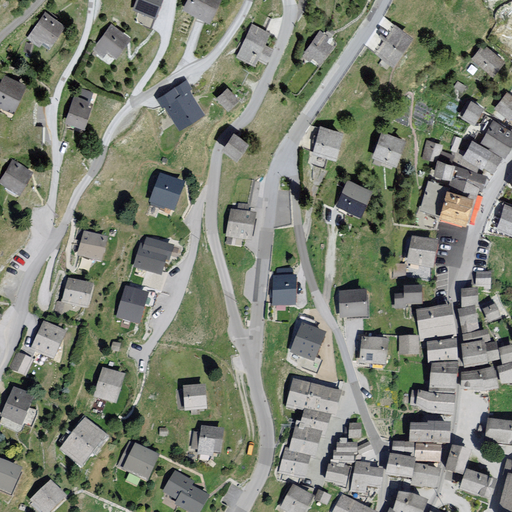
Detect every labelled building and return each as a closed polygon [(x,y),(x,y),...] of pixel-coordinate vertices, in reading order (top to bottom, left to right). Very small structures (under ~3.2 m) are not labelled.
[(162,0),(137,0),(134,11),(157,18),(162,0)] [(223,0),(190,0),(186,9),(214,22),(223,0)] [(511,0),(490,0),(491,0),(487,4),(508,28),(511,24),(511,0)] [(65,29),(45,16),(31,37),(51,51),(65,29)] [(133,37),(112,23),(95,48),(115,62),(133,37)] [(274,33),(254,23),(237,58),(257,67),(261,59),(269,63),(275,51),(267,47),(274,33)] [(413,39),(395,25),(374,53),(393,67),(413,39)] [(339,43),(322,32),(308,54),(324,65),(339,43)] [(507,62),(485,46),(474,61),(495,77),(507,62)] [(28,86),(6,76),(0,88),(0,104),(17,112),(28,86)] [(188,82),(161,99),(181,130),(208,113),(188,82)] [(244,101),(231,88),(220,100),(233,113),(244,101)] [(98,95),(79,89),(67,123),(87,129),(98,95)] [(511,98),(508,95),(496,110),(511,121),(511,119),(511,98)] [(487,111),(472,103),(463,120),(478,128),(487,111)] [(511,146),(511,129),(494,121),(482,144),(507,157),(511,146)] [(346,133),(323,127),(315,153),(339,160),(346,133)] [(251,144),(236,133),(225,149),(240,160),(251,144)] [(408,141),(384,133),(375,160),(399,168),(408,141)] [(503,158),(474,142),(464,161),(494,176),(503,158)] [(436,165),(442,147),(428,143),(422,160),(436,165)] [(37,171),(14,159),(2,184),(24,195),(37,171)] [(453,181),(457,167),(439,162),(435,176),(453,181)] [(488,177),(460,169),(455,189),(430,182),(422,211),(471,225),(480,190),(484,191),(488,177)] [(187,185),(162,175),(151,204),(176,214),(187,185)] [(255,183),(239,180),(234,207),(250,210),(255,183)] [(374,191),(351,180),(338,207),(362,218),(374,191)] [(511,207),(508,206),(499,231),(511,235),(511,207)] [(256,217),(233,213),(228,240),(251,244),(256,217)] [(110,239),(85,232),(78,257),(103,264),(110,239)] [(439,245),(414,239),(409,263),(434,269),(439,245)] [(173,249),(147,241),(145,247),(142,246),(135,267),(161,275),(165,261),(168,262),(173,249)] [(492,274),(478,274),(478,291),(492,291),(492,274)] [(298,278),(274,278),(274,308),(298,308),(298,278)] [(95,286),(69,280),(63,304),(89,311),(95,286)] [(424,289),(406,289),(406,297),(397,297),(397,311),(408,311),(408,308),(424,307),(424,289)] [(148,296),(126,290),(118,318),(139,324),(148,296)] [(480,292),(463,292),(463,311),(468,311),(477,311),(480,311),(480,292)] [(369,293),(341,294),(341,320),(369,320),(369,293)] [(503,321),(498,307),(485,312),(490,326),(503,321)] [(454,309),(418,312),(420,340),(421,340),(421,342),(457,339),(454,309)] [(468,311),(460,312),(464,338),(481,335),(477,311),(468,311)] [(67,333),(46,323),(32,351),(38,354),(54,361),(67,333)] [(328,336),(303,325),(291,354),(316,365),(328,336)] [(481,335),(464,338),(465,347),(492,343),(490,334),(481,335)] [(391,343),(364,340),(361,366),(388,369),(391,343)] [(420,340),(401,340),(401,359),(421,358),(421,342),(421,340),(420,340)] [(459,344),(429,345),(430,366),(459,365),(459,344)] [(497,345),(463,349),(466,373),(492,370),(491,364),(499,363),(497,345)] [(38,354),(32,351),(23,347),(12,369),(28,377),(38,354)] [(511,350),(501,352),(503,368),(511,366),(511,350)] [(460,369),(434,366),(431,396),(456,399),(460,369)] [(511,368),(499,370),(502,388),(511,386),(511,368)] [(127,377),(105,370),(95,399),(117,406),(127,377)] [(496,372),(463,376),(465,396),(498,392),(496,372)] [(343,395),(294,383),(288,408),(307,413),(333,419),(336,420),(343,395)] [(206,388),(184,389),(186,413),(208,412),(206,388)] [(24,426),(34,399),(13,391),(3,419),(24,426)] [(418,416),(455,420),(458,402),(420,397),(418,416)] [(333,419),(307,413),(302,433),(323,439),(327,440),(333,419)] [(83,468),(107,440),(87,423),(62,451),(83,468)] [(511,425),(490,423),(487,445),(511,448),(511,425)] [(363,441),(363,427),(350,427),(350,441),(363,441)] [(453,428),(412,428),(412,446),(416,446),(416,448),(444,449),(452,449),(453,428)] [(191,448),(198,449),(200,430),(194,429),(191,448)] [(225,432),(203,429),(199,456),(221,459),(225,432)] [(323,439),(302,433),(297,432),(291,452),(314,458),(318,459),(323,439)] [(372,450),(369,444),(359,450),(362,456),(372,450)] [(407,445),(395,445),(393,456),(407,459),(407,445)] [(412,446),(407,445),(407,459),(407,460),(411,460),(416,460),(416,448),(416,446),(412,446)] [(161,456),(137,446),(125,473),(150,483),(161,456)] [(358,457),(358,447),(339,448),(339,454),(336,454),(336,466),(355,465),(355,457),(358,457)] [(443,468),(444,449),(416,448),(416,460),(411,460),(412,462),(419,464),(418,465),(443,468)] [(314,458),(291,452),(285,450),(279,475),(308,482),(314,458)] [(467,480),(475,456),(456,450),(448,474),(467,480)] [(389,478),(414,484),(418,466),(418,465),(419,464),(412,462),(394,458),(389,478)] [(23,471),(0,461),(0,462),(0,489),(12,495),(23,471)] [(371,467),(358,465),(354,493),(366,495),(367,490),(381,492),(384,473),(371,471),(371,467)] [(351,470),(331,466),(328,484),(347,488),(351,470)] [(414,484),(413,489),(435,499),(444,474),(418,466),(414,484)] [(511,511),(511,469),(511,473),(508,472),(496,511),(511,511)] [(196,484),(177,474),(165,496),(180,504),(178,508),(185,511),(204,511),(211,499),(193,489),(196,484)] [(496,506),(503,486),(470,474),(463,494),(496,506)] [(53,483),(32,502),(41,511),(57,511),(70,501),(53,483)] [(309,511),(316,500),(296,489),(282,511),(309,511)] [(332,499),(322,494),(318,502),(328,507),(332,499)] [(405,496),(397,511),(430,511),(432,508),(405,496)] [(370,511),(344,498),(336,511),(370,511)]
